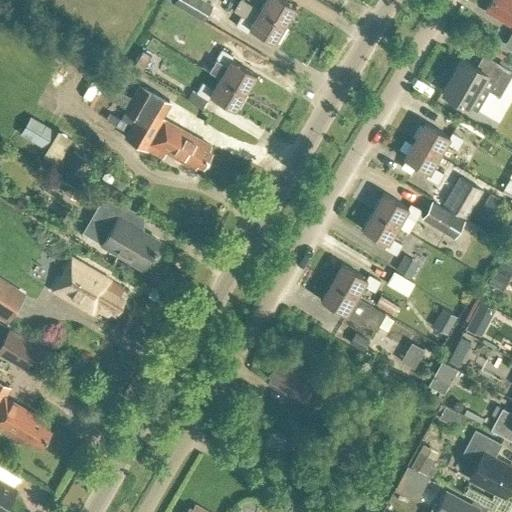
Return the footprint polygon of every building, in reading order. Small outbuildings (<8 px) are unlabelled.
[(167,0),(202,20),(212,3),(206,0),(167,0)] [(238,0),(233,10),(241,14),(251,21),(258,9),(242,0),(238,0)] [(284,24),(294,6),(284,0),(263,0),(258,9),(284,24)] [(511,0),(490,0),(484,11),(511,27),(503,41),(511,46),(511,0)] [(284,24),(258,9),(251,21),(241,14),(235,24),(246,31),(248,27),(273,42),(284,24)] [(244,91),(255,73),(232,60),(234,55),(222,48),(215,58),(212,56),(204,68),(220,77),(244,91)] [(143,51),(134,67),(142,71),(151,56),(143,51)] [(460,57),(440,91),(466,106),(475,111),(488,89),(498,95),(511,71),(482,54),(475,66),(460,57)] [(109,57),(107,66),(124,70),(126,61),(109,57)] [(280,73),(274,81),(289,92),(295,84),(280,73)] [(244,91),(220,77),(213,88),(203,82),(197,92),(206,98),(208,94),(234,109),(244,91)] [(209,144),(162,114),(171,100),(139,81),(131,96),(111,84),(105,95),(125,107),(119,117),(109,110),(104,117),(122,128),(128,119),(131,122),(123,135),(162,157),(166,150),(192,166),(194,162),(201,166),(211,150),(206,148),(209,144)] [(55,110),(68,95),(58,87),(46,102),(55,110)] [(423,121),(412,139),(438,154),(445,142),(456,149),(462,138),(451,132),(449,136),(423,121)] [(438,154),(412,139),(402,157),(427,172),(425,176),(436,183),(441,173),(430,166),(438,154)] [(78,181),(91,160),(72,149),(60,170),(78,181)] [(466,217),(482,189),(458,175),(442,203),(466,217)] [(69,181),(64,190),(75,197),(81,188),(69,181)] [(142,267),(158,240),(119,217),(125,205),(102,192),(80,230),(99,241),(99,242),(142,267)] [(407,207),(381,192),(371,210),(396,224),(403,212),(415,218),(420,209),(410,203),(407,207)] [(489,193),(484,203),(493,208),(499,199),(489,193)] [(420,217),(453,237),(463,219),(431,199),(420,217)] [(396,224),(371,210),(360,228),(386,243),(384,247),(395,254),(401,244),(389,236),(396,224)] [(511,273),(511,254),(507,251),(499,266),(511,273)] [(109,310),(114,313),(122,299),(118,296),(124,286),(111,279),(112,278),(70,254),(50,290),(84,310),(85,308),(88,310),(87,312),(91,314),(94,307),(107,314),(109,310)] [(404,254),(395,269),(409,276),(417,261),(404,254)] [(330,280),(354,295),(361,283),(373,290),(379,280),(368,273),(366,277),(340,262),(330,280)] [(501,290),(509,276),(494,268),(486,282),(501,290)] [(25,293),(0,275),(0,318),(6,322),(25,293)] [(330,280),(319,299),(343,313),(340,319),(370,336),(384,312),(354,295),(330,280)] [(412,296),(423,303),(430,292),(419,285),(412,296)] [(472,314),(466,325),(480,333),(486,322),(494,307),(480,300),(472,314)] [(441,307),(431,324),(446,332),(456,315),(441,307)] [(57,359),(41,349),(7,329),(0,339),(0,354),(28,371),(35,360),(49,370),(57,359)] [(408,346),(401,360),(413,367),(421,353),(423,349),(411,342),(408,346)] [(446,359),(458,366),(464,355),(451,348),(446,359)] [(279,362),(275,360),(266,374),(270,376),(267,381),(302,402),(318,375),(283,354),(279,362)] [(428,384),(442,392),(455,369),(440,361),(428,384)] [(420,379),(406,373),(397,394),(412,400),(420,379)] [(46,419),(6,396),(12,386),(0,379),(0,426),(23,440),(25,437),(39,445),(49,428),(43,425),(46,419)] [(461,430),(468,417),(444,404),(437,417),(461,430)] [(511,408),(510,412),(501,407),(489,428),(511,441),(511,440),(511,408)] [(503,496),(511,478),(511,466),(490,455),(498,441),(473,428),(461,450),(476,458),(467,476),(503,496)] [(409,465),(430,475),(434,466),(429,464),(432,458),(417,450),(409,465)] [(394,487),(414,497),(425,476),(406,466),(394,487)] [(0,510),(14,488),(0,479),(0,510)] [(435,511),(474,511),(478,506),(444,488),(432,510),(435,511)] [(211,511),(195,503),(191,510),(188,507),(184,511),(211,511)]
